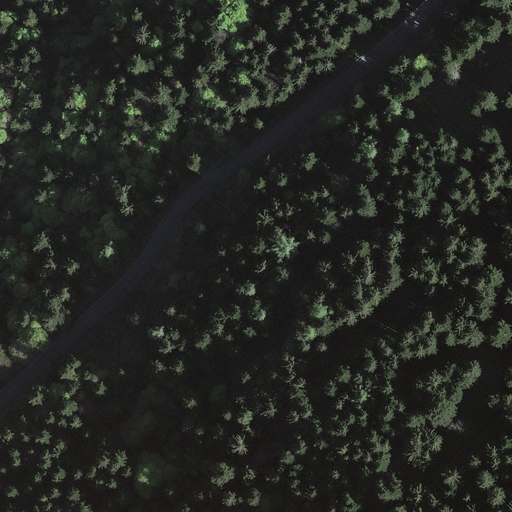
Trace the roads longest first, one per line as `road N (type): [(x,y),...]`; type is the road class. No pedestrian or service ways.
road 1 (tertiary): [(436,0),(350,77),(185,201),(118,290),(0,400)]
road 2 (track): [(219,174),(280,52),(290,0)]
